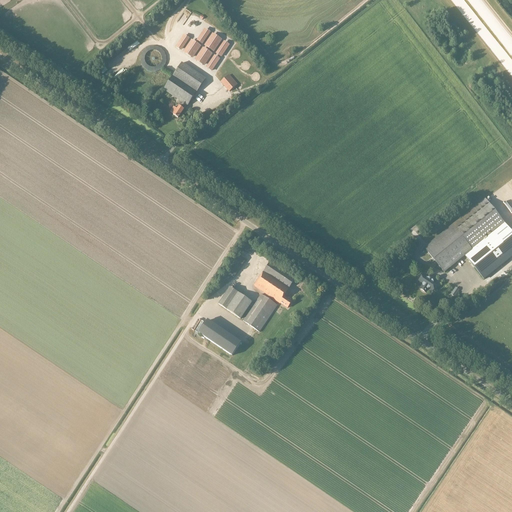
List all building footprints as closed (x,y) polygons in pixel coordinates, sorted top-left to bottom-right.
[(197,41),(200,43),(208,31),(205,29),(197,41)] [(176,47),(179,49),(187,38),(184,35),(176,47)] [(206,47),(212,51),(220,39),(214,35),(206,47)] [(185,53),(191,57),(199,45),(193,41),(185,53)] [(217,55),(220,57),(229,45),(225,43),(217,55)] [(511,48),(496,49),(511,70),(511,48)] [(196,61),(202,65),(210,53),(204,49),(196,61)] [(182,54),(182,51),(169,51),(169,57),(173,57),(173,60),(171,60),(171,66),(176,66),(176,54),(182,54)] [(208,69),(211,71),(219,59),(216,57),(208,69)] [(102,71),(104,73),(114,63),(111,60),(102,71)] [(120,60),(105,73),(107,75),(123,63),(120,60)] [(114,76),(118,79),(132,64),(128,60),(114,76)] [(181,102),(179,106),(184,110),(186,105),(187,106),(205,79),(182,63),(164,90),(181,102)] [(228,75),(221,82),(229,92),(237,85),(228,75)] [(178,118),(184,110),(179,106),(177,109),(174,107),(170,112),(173,114),(173,115),(178,118)] [(494,194),(505,211),(511,217),(511,181),(510,180),(506,183),(496,189),(498,191),(494,194)] [(424,248),(444,273),(465,255),(484,279),(511,257),(511,256),(511,234),(485,200),(425,248),(424,248)] [(239,255),(227,273),(234,277),(246,260),(239,255)] [(295,280),(291,277),(288,275),(270,263),(254,286),(279,303),(287,308),(292,302),(284,296),(295,280)] [(420,288),(426,292),(429,288),(433,291),(437,284),(433,282),(435,279),(429,275),(427,277),(423,274),(418,281),(423,284),(420,288)] [(259,332),(277,306),(261,295),(254,305),(230,288),(218,305),(240,319),(250,306),(252,307),(243,321),(259,332)] [(207,321),(199,334),(232,356),(240,344),(207,321)] [(203,346),(190,361),(195,364),(200,359),(199,358),(207,349),(203,346)]
